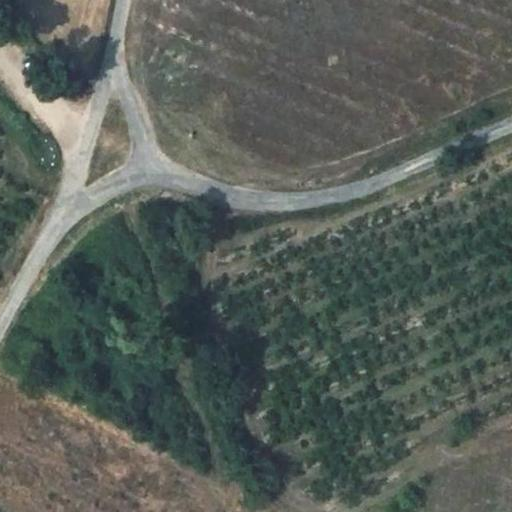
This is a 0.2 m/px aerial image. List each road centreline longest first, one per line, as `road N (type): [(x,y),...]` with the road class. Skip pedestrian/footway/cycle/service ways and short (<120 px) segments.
road 1 (unclassified): [(161,172),(224,193),(329,196),(511,122)]
road 2 (unclassified): [(0,320),(65,214),(91,135)]
road 3 (unclassified): [(161,172),(111,51)]
road 4 (track): [(0,53),(91,135)]
